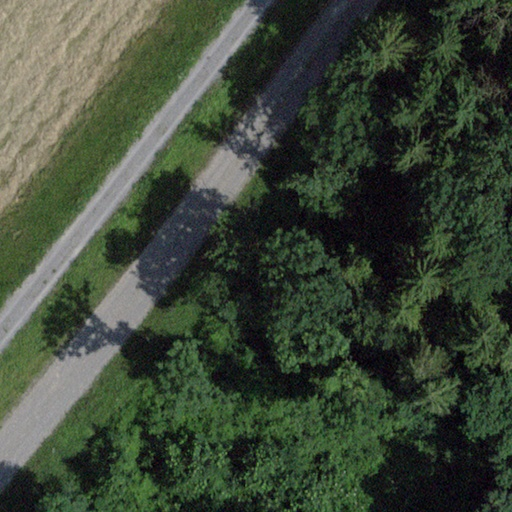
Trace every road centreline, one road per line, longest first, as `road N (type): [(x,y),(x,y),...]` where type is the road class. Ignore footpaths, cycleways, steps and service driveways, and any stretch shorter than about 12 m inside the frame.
road 1 (track): [(0,470),(153,288),(371,0)]
road 2 (track): [(265,0),(0,337)]
road 3 (track): [(345,511),(153,288)]
